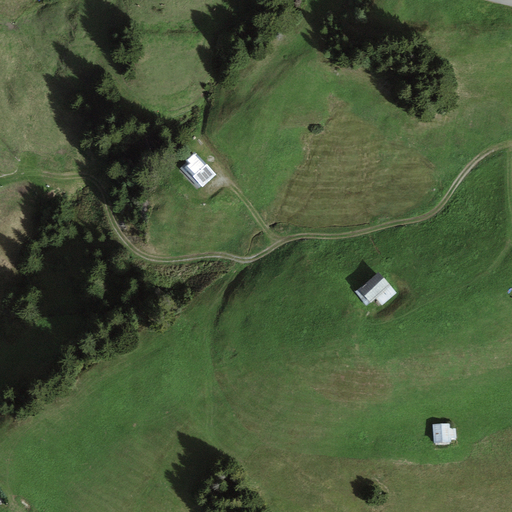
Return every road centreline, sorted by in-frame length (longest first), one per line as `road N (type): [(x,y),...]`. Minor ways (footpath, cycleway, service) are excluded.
road 1 (track): [(279,241),(246,260),(147,258),(113,224),(100,184),(85,175),(25,170)]
road 2 (track): [(279,241),(427,220),(477,163),(511,149)]
